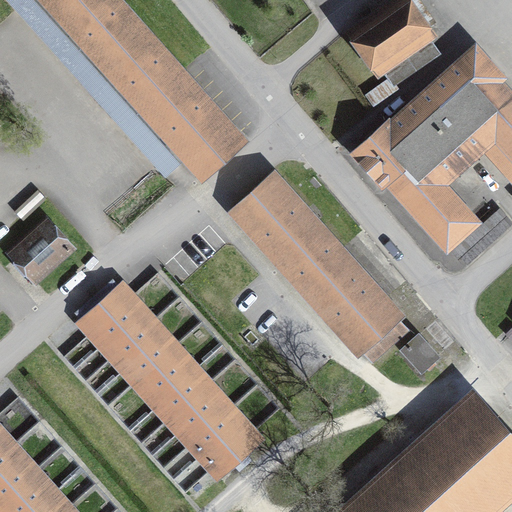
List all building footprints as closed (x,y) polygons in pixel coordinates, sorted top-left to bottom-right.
[(244,139),(118,0),(45,0),(204,175),(244,139)] [(405,0),(402,0),(355,33),(378,67),(382,64),(394,81),(436,52),(424,35),(428,33),(424,27),(433,21),(418,0),(412,0),(408,4),(405,0)] [(388,122),(354,153),(383,184),(387,181),(447,248),(477,221),(445,183),(497,137),(511,154),(511,157),(501,167),(511,180),(511,94),(499,80),(503,77),(476,47),(390,124),(388,122)] [(275,176),(234,212),(357,350),(361,347),(372,359),(405,329),(394,317),(398,313),(275,176)] [(511,223),(499,209),(452,251),(466,266),(511,223)] [(46,220),(10,252),(36,280),(72,248),(46,220)] [(84,319),(80,322),(217,476),(259,438),(122,285),(118,288),(112,282),(78,312),(84,319)] [(418,335),(403,349),(422,370),(437,356),(418,335)] [(511,440),(480,404),(359,511),(471,511),(511,476),(511,440)] [(0,511),(74,511),(0,429),(0,511)]
